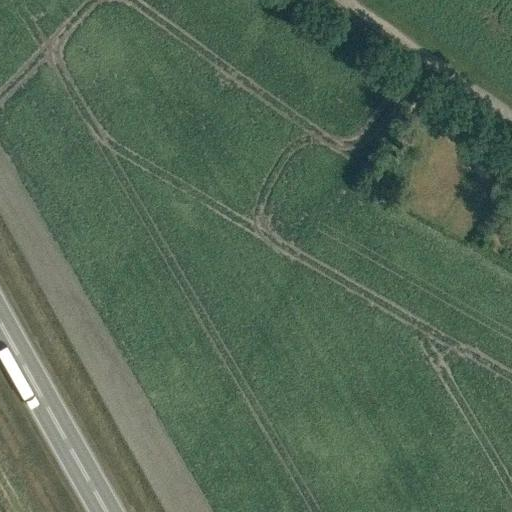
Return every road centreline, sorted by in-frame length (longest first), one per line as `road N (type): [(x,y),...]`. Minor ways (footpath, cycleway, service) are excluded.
road 1 (trunk): [(107,511),(0,320)]
road 2 (unclassified): [(511,118),(344,0)]
